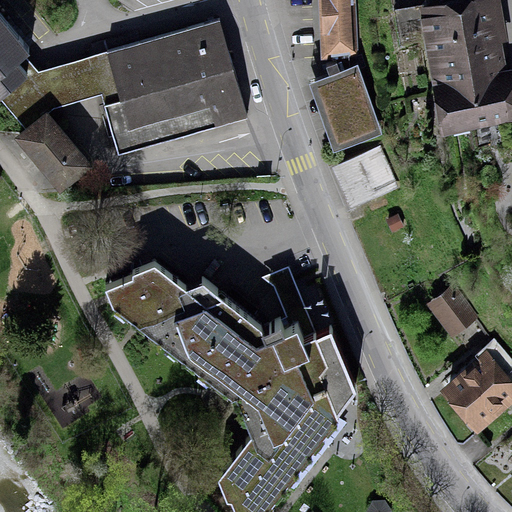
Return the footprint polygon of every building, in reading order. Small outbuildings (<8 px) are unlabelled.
[(345,0),(312,0),(314,45),(347,45),(345,0)] [(448,122),(508,111),(489,1),(429,11),(448,122)] [(243,112),(214,13),(85,50),(113,150),(243,112)] [(0,20),(0,92),(28,70),(21,60),(28,54),(0,20)] [(383,129),(356,62),(311,80),(337,147),(383,129)] [(98,156),(51,100),(13,131),(60,187),(98,156)] [(391,185),(374,146),(333,164),(350,203),(391,185)] [(132,273),(107,284),(119,310),(264,418),(216,475),(238,511),(263,511),(339,414),(322,368),(329,358),(317,331),(307,334),(303,323),(290,329),(289,324),(268,333),(263,321),(204,278),(188,284),(154,259),(132,269),(132,273)] [(470,313),(447,286),(424,305),(447,333),(470,313)] [(511,389),(511,370),(492,347),(448,385),(477,419),(511,389)]
